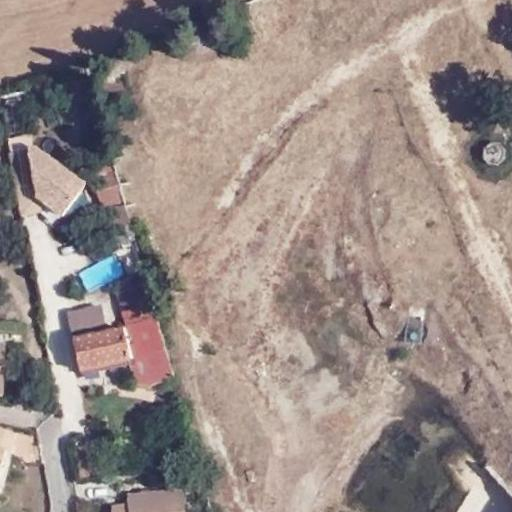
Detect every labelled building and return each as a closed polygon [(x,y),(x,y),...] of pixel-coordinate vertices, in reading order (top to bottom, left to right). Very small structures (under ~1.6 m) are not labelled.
[(0,0),(0,83),(192,0),(191,0),(0,0)] [(289,5),(287,0),(261,0),(266,12),(289,5)] [(240,1),(228,7),(233,23),(245,19),(240,1)] [(33,141),(25,145),(34,199),(63,219),(89,181),(33,141)] [(146,141),(111,151),(125,197),(162,188),(146,141)] [(113,302),(116,326),(154,312),(150,293),(113,302)] [(156,389),(179,383),(166,330),(129,327),(73,342),(82,373),(132,361),(139,385),(156,389)] [(0,382),(13,383),(16,343),(0,341),(0,382)] [(0,382),(0,393),(13,393),(13,383),(0,382)] [(111,507),(111,511),(185,511),(183,489),(127,495),(128,504),(111,507)]
